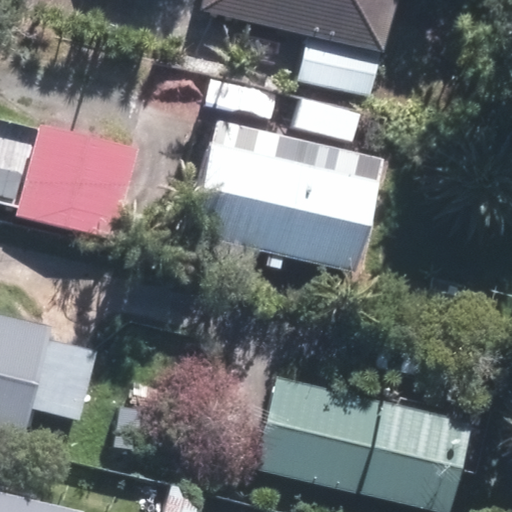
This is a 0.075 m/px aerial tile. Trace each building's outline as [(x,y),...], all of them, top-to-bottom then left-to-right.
[(395,0),(217,0),(214,18),(385,53),(395,0)] [(382,61),(308,43),(299,81),(373,99),(382,61)] [(380,166),(214,127),(189,231),(356,269),(380,166)] [(139,154),(48,129),(25,214),(116,238),(139,154)] [(53,330),(0,317),(0,425),(28,433),(34,409),(80,420),(96,352),(51,340),(53,330)] [(471,432),(272,388),(256,463),(454,506),(471,432)] [(165,405),(116,400),(111,443),(160,448),(165,405)] [(83,511),(84,510),(0,490),(0,511),(83,511)]
